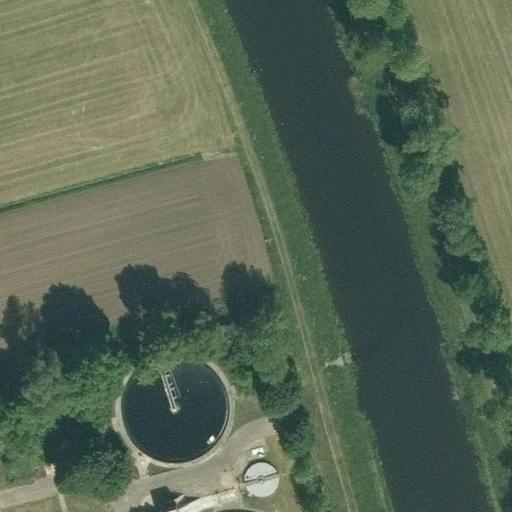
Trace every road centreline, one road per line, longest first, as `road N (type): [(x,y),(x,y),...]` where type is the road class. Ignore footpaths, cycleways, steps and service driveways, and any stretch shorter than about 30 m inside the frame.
road 1 (track): [(195,0),(241,106),(361,511)]
road 2 (track): [(352,0),(511,461)]
road 3 (unknown): [(127,511),(109,488),(83,478),(0,496)]
